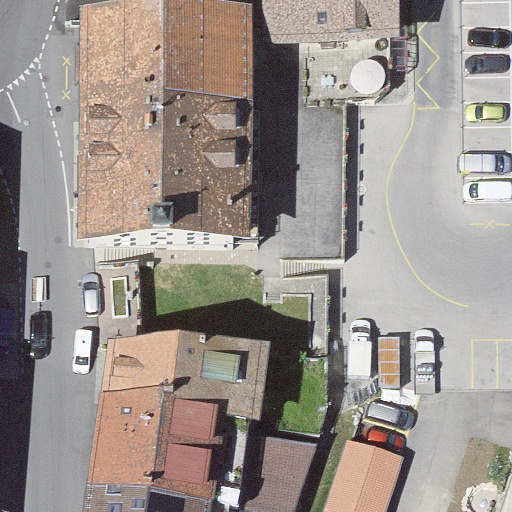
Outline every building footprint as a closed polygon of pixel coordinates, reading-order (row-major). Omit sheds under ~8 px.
[(405,44),(404,0),(263,0),(264,44),(405,44)] [(256,26),(88,26),(79,260),(259,258),(256,26)] [(117,354),(109,412),(210,424),(218,360),(117,354)] [(109,412),(92,511),(217,511),(230,427),(210,424),(109,412)] [(268,511),(306,511),(320,445),(258,433),(243,507),(268,511)] [(389,511),(405,469),(345,452),(325,511),(389,511)]
